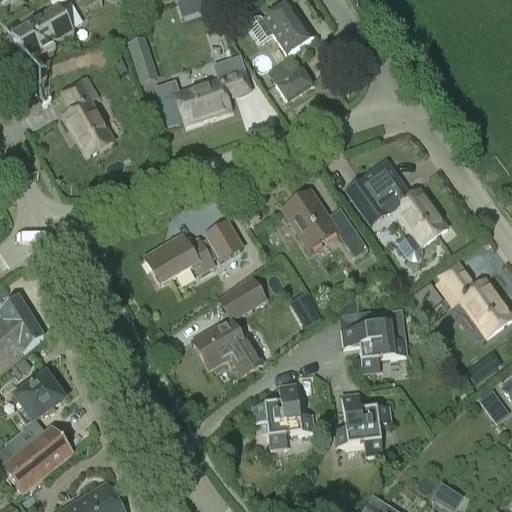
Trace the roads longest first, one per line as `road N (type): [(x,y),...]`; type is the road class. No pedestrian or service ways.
road 1 (residential): [(52,224),(402,93)]
road 2 (residential): [(511,245),(402,93)]
road 3 (residential): [(212,511),(134,362)]
road 4 (residential): [(134,362),(52,224)]
